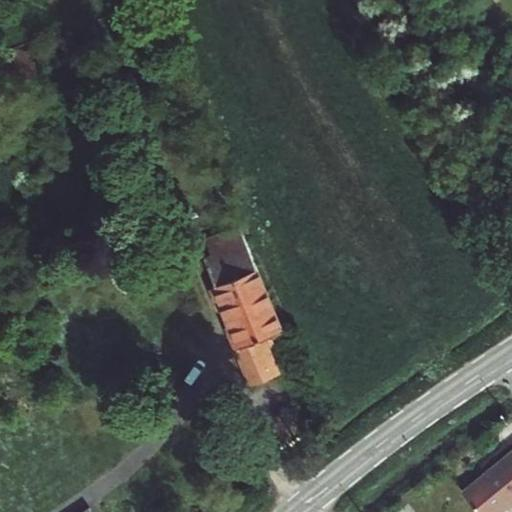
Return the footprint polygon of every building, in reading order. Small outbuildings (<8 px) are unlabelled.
[(207,260),(242,245),(235,230),(200,244),(207,260)] [(200,263),(211,286),(252,270),(242,245),(207,260),(200,263)] [(280,360),(294,354),(259,268),(252,270),(211,286),(237,350),(247,373),(280,360)] [(240,376),(247,373),(237,350),(229,354),(240,376)] [(280,360),(247,373),(240,376),(246,389),(286,371),(280,360)] [(511,451),(469,487),(490,511),(510,511),(511,511),(511,451)] [(100,511),(92,498),(70,511),(100,511)]
